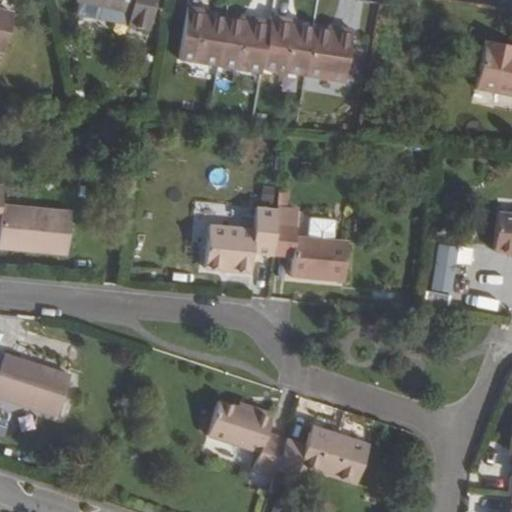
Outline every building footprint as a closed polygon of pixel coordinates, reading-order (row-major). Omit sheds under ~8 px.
[(88,0),(132,8),(133,0),(88,0)] [(215,60),(223,12),(209,10),(201,9),(201,5),(184,2),(176,55),(215,60)] [(0,44),(5,46),(12,7),(0,4),(0,44)] [(302,70),(310,23),(297,21),(288,19),(289,14),(267,10),(267,15),(259,63),(302,70)] [(259,63),(267,15),(245,11),(244,16),(236,15),(223,12),(215,60),(259,66),(259,63)] [(340,76),(349,24),(333,21),(331,27),(324,25),(310,23),(302,70),(340,76)] [(511,95),(511,52),(506,52),(507,46),(484,43),(475,89),(511,95)] [(67,251),(71,208),(3,202),(5,177),(0,176),(0,237),(28,240),(27,247),(67,251)] [(274,220),(275,206),(252,204),(251,224),(206,221),(203,264),(249,268),(251,249),(271,251),(274,220)] [(511,208),(499,207),(495,244),(511,245),(511,208)] [(342,278),(346,235),(296,231),(296,221),(274,220),(271,251),(291,253),(289,273),(304,274),(304,272),(313,273),(314,275),(342,278)] [(0,244),(27,247),(28,240),(0,237),(0,244)] [(429,329),(430,318),(414,317),(413,328),(429,329)] [(31,357),(3,348),(1,353),(30,362),(31,357)] [(0,392),(56,411),(69,369),(31,357),(30,362),(1,353),(0,352),(0,392)] [(266,428),(272,409),(244,400),(242,403),(217,395),(206,431),(258,447),(251,467),(271,475),(274,465),(285,435),(266,428)] [(0,436),(5,437),(8,425),(0,422),(0,436)] [(336,432),(310,423),(308,429),(334,437),(336,432)] [(354,481),(367,442),(336,432),(334,437),(308,429),(304,441),(285,435),(274,465),(294,472),(297,462),(354,481)] [(286,511),(289,503),(274,500),(271,511),(286,511)]
